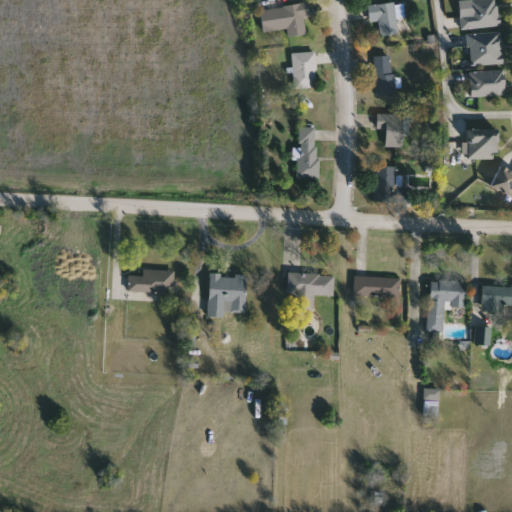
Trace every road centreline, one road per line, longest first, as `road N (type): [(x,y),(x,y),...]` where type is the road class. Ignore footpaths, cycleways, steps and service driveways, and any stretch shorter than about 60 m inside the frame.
road 1 (residential): [(0,199),(511,226)]
road 2 (residential): [(341,217),(346,80),(335,0)]
